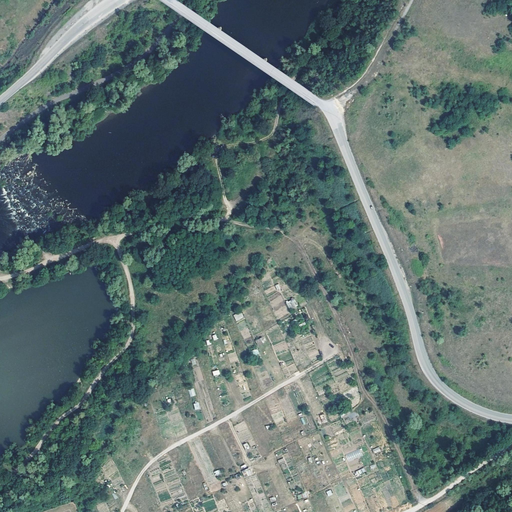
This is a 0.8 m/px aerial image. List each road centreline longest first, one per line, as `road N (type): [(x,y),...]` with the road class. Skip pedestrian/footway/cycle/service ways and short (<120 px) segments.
road 1 (unclassified): [(511,419),(456,399),(425,367),(404,296),(323,105),(166,0)]
road 2 (track): [(114,239),(200,218),(281,230),(296,240),(422,505)]
road 3 (track): [(0,488),(82,405),(129,340),(134,313),(114,239),(0,278)]
road 4 (track): [(365,0),(296,75),(270,134),(219,150),(225,219)]
road 5 (track): [(121,511),(137,480),(179,439),(349,346)]
road 6 (unclassified): [(121,0),(76,29),(0,106)]
road 7 (track): [(408,511),(511,443)]
